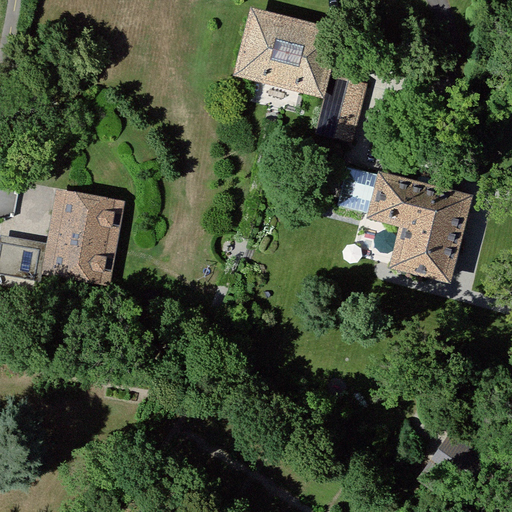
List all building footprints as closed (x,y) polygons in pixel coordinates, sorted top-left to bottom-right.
[(337,30),(251,10),(236,72),(321,93),(326,74),(331,53),(337,30)] [(364,84),(332,76),(318,132),(349,140),(364,84)] [(369,210),(377,169),(348,163),(340,204),(369,210)] [(466,196),(380,175),(370,217),(401,225),(392,265),(446,278),(466,196)] [(0,267),(112,285),(126,195),(58,185),(49,242),(0,234),(0,267)]
